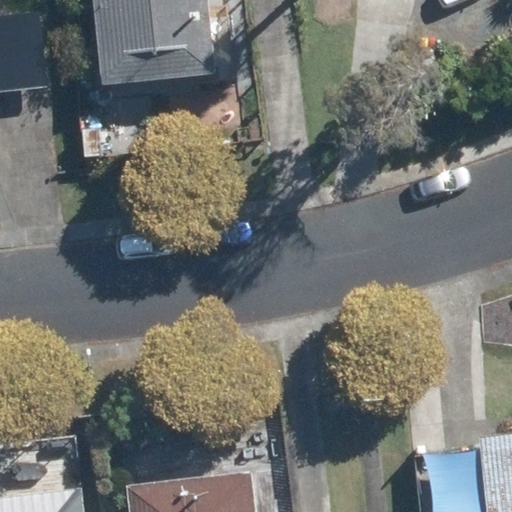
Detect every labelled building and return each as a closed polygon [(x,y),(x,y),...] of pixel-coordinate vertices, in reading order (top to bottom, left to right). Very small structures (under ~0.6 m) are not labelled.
[(203,0),(86,0),(95,88),(211,77),(203,0)] [(0,95),(44,90),(35,12),(0,15),(0,95)] [(488,511),(511,511),(511,437),(482,440),(488,511)] [(251,511),(247,476),(122,491),(124,511),(251,511)] [(80,511),(79,492),(0,501),(0,511),(80,511)]
